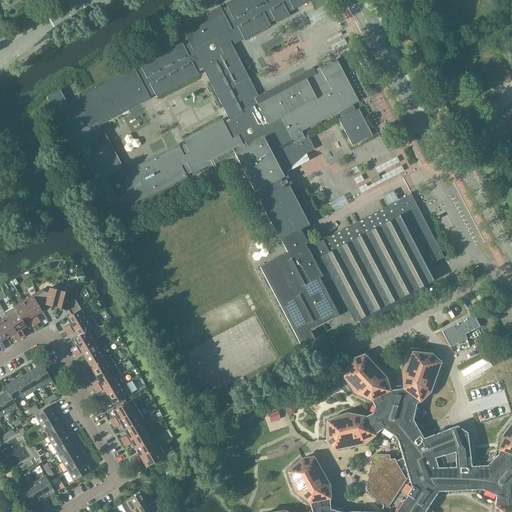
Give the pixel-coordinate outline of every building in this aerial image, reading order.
[(83,95),(73,100),(74,102),(67,105),(60,90),(47,97),(52,107),(68,139),(110,219),(142,203),(187,179),(186,176),(191,173),(193,176),(235,155),(254,193),(251,194),(256,204),(259,203),(280,241),(280,240),(287,253),(277,258),(259,267),(300,345),(313,338),(310,332),(348,312),(354,323),(358,321),(361,328),(369,324),(372,323),(380,318),(383,317),(392,312),(395,311),(404,306),(406,305),(414,300),(417,299),(425,295),(427,294),(423,287),(434,282),(429,274),(426,267),(430,265),(444,258),(423,218),(411,195),(399,200),(388,206),(356,223),(322,241),(310,247),(311,249),(308,250),(305,245),(307,244),(305,238),(300,230),(309,225),(289,187),(292,185),(287,175),(285,172),(305,154),(314,149),(307,136),(304,138),(301,132),(338,112),(341,118),(338,120),(352,146),(372,136),(358,109),(355,111),(352,106),(359,102),(337,60),(320,68),(320,69),(321,72),(316,75),(314,71),(313,68),(258,97),(257,97),(254,98),(247,83),(250,81),(248,79),(240,62),(232,46),(230,43),(242,37),(243,40),(270,26),(268,23),(274,20),(276,23),(289,16),(288,13),(287,11),(292,8),(293,11),(310,2),(309,0),(233,0),(226,4),(227,7),(222,10),(220,7),(206,14),(210,21),(184,34),(189,44),(184,47),(182,43),(140,65),(141,68),(136,71),(135,72),(134,68),(83,95)] [(374,167),(378,175),(369,179),(372,184),(367,187),(360,174),(353,178),(361,195),(404,173),(396,156),(374,167)] [(86,287),(91,294),(97,290),(93,283),(86,287)] [(45,305),(56,308),(60,291),(49,288),(48,291),(45,305)] [(40,309),(45,305),(48,291),(43,289),(32,295),(40,309)] [(67,311),(71,297),(72,294),(60,291),(56,308),(64,310),(67,311)] [(42,311),(40,309),(32,295),(23,301),(32,317),(42,311)] [(67,311),(70,316),(83,309),(77,298),(71,297),(67,311)] [(23,322),(32,317),(23,301),(13,307),(20,320),(21,319),(23,322)] [(26,327),(23,322),(21,319),(20,320),(13,307),(5,312),(7,316),(6,316),(16,332),(26,327)] [(67,318),(73,328),(89,319),(83,309),(70,316),(67,318)] [(441,331),(450,348),(466,339),(464,334),(479,327),(473,315),(441,331)] [(0,326),(7,338),(16,332),(6,316),(0,320),(0,326)] [(73,328),(78,337),(81,335),(82,336),(94,329),(95,328),(94,327),(97,326),(92,317),(89,319),(73,328)] [(80,349),(95,339),(99,337),(94,329),(82,336),(81,335),(78,337),(74,339),(80,349)] [(80,349),(86,358),(101,349),(95,339),(80,349)] [(86,358),(91,367),(107,358),(101,349),(86,358)] [(288,511),(284,510),(270,511),(432,511),(428,507),(438,492),(481,489),(485,491),(484,495),(492,498),(493,495),(496,496),(495,505),(493,505),(492,511),(511,511),(511,420),(500,437),(497,451),(498,452),(498,455),(496,457),(493,455),(486,462),(488,464),(486,466),(471,467),(466,433),(456,426),(423,439),(412,420),(416,405),(418,402),(420,403),(430,393),(441,363),(432,354),(412,351),(401,371),(402,389),(390,391),(386,378),(364,355),(353,358),(341,376),(354,394),(370,402),(371,401),(374,406),(372,413),(365,417),(364,416),(346,413),(326,420),(325,441),(332,451),(364,445),(376,436),(375,434),(382,429),(395,437),(398,442),(402,457),(396,461),(394,458),(390,460),(389,455),(374,454),(369,458),(371,465),(370,466),(365,490),(383,506),(380,511),(371,511),(352,511),(348,511),(341,511),(329,509),(329,500),(330,500),(330,485),(314,457),(301,458),(286,472),(294,492),(308,504),(309,504),(311,511),(309,511),(308,511),(307,511),(288,511)] [(91,367),(97,377),(112,368),(116,366),(110,357),(107,358),(91,367)] [(42,365),(33,371),(42,387),(52,381),(42,365)] [(97,377),(102,386),(121,375),(116,366),(112,368),(97,377)] [(33,371),(23,376),(33,392),(42,387),(33,371)] [(102,386),(108,395),(127,384),(121,375),(102,386)] [(23,376),(14,382),(24,398),(33,392),(23,376)] [(4,388),(7,392),(14,403),(24,398),(14,382),(4,388)] [(127,384),(108,395),(113,405),(132,394),(127,384)] [(7,392),(0,396),(0,400),(7,413),(17,408),(14,403),(7,392)] [(109,421),(112,425),(138,410),(133,400),(113,411),(117,417),(109,421)] [(297,408),(292,404),(285,411),(290,415),(297,408)] [(35,405),(30,409),(33,413),(38,410),(35,405)] [(34,416),(40,425),(56,416),(51,406),(34,416)] [(33,413),(30,409),(24,412),(27,417),(33,413)] [(122,425),(125,430),(140,421),(144,419),(138,410),(112,425),(114,429),(122,425)] [(277,412),(268,415),(270,421),(279,418),(277,412)] [(40,425),(46,435),(62,425),(56,416),(40,425)] [(12,423),(14,427),(21,423),(19,419),(12,423)] [(120,440),(123,444),(145,431),(140,421),(125,430),(128,435),(120,440)] [(46,435),(51,444),(67,435),(62,425),(46,435)] [(132,444),(136,449),(150,440),(145,431),(123,444),(125,448),(132,444)] [(51,444),(57,453),(73,444),(67,435),(51,444)] [(131,458),(134,462),(156,449),(150,440),(136,449),(139,454),(131,458)] [(57,453),(62,463),(78,453),(73,444),(57,453)] [(156,449),(134,462),(136,466),(143,462),(147,468),(166,457),(160,447),(156,449)] [(62,463),(68,472),(84,463),(78,453),(62,463)] [(25,464),(27,468),(30,472),(38,466),(34,459),(25,464)] [(42,466),(45,472),(50,469),(50,468),(52,467),(49,463),(47,464),(42,466)] [(84,463),(68,472),(63,475),(68,485),(89,472),(84,463)] [(50,469),(45,472),(49,478),(50,477),(54,475),(50,469)] [(43,478),(36,482),(45,498),(55,493),(45,477),(43,478)] [(52,481),(57,491),(64,487),(58,478),(52,481)] [(36,482),(26,488),(36,504),(45,498),(36,482)] [(36,504),(26,488),(17,494),(26,510),(36,504)] [(124,511),(131,511),(146,503),(140,494),(121,505),(124,511)] [(131,511),(150,511),(146,503),(131,511)]
